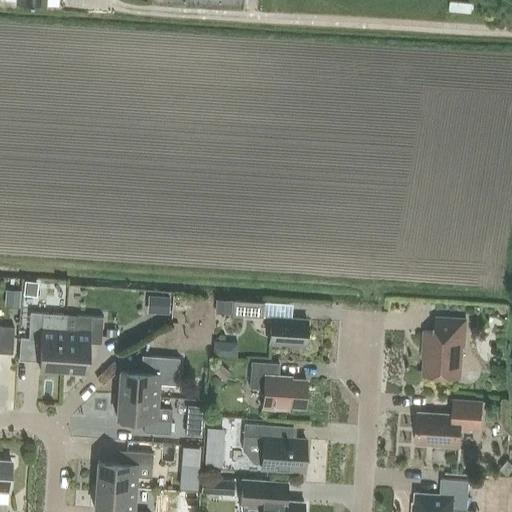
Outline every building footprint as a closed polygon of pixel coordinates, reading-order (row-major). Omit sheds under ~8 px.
[(25,281),(23,295),(36,296),(37,282),(25,281)] [(6,289),(4,306),(19,308),(20,291),(6,289)] [(148,295),(147,312),(169,314),(170,296),(148,295)] [(231,300),(218,300),(217,314),(230,314),(231,300)] [(264,304),(233,302),(233,317),(263,319),(264,304)] [(66,315),(43,314),(30,313),(28,340),(41,340),(39,368),(63,369),(66,315)] [(66,315),(63,369),(86,371),(88,343),(101,344),(102,318),(66,315)] [(269,344),(305,346),(307,320),(271,317),(269,344)] [(423,349),(427,350),(425,376),(457,378),(460,335),(464,336),(465,320),(440,318),(439,333),(424,332),(423,349)] [(0,353),(13,354),(14,328),(0,327),(0,353)] [(214,339),(213,355),(229,357),(230,340),(214,339)] [(120,371),(118,395),(158,398),(159,384),(177,386),(179,359),(149,357),(148,373),(120,371)] [(292,407),(304,408),(306,380),(278,378),(279,364),(251,362),(249,388),(263,389),(262,409),(291,411),(292,407)] [(219,363),(212,371),(224,381),(231,373),(219,363)] [(118,395),(117,419),(144,421),(143,433),(170,435),(171,422),(172,409),(157,408),(158,398),(118,395)] [(453,416),(418,414),(417,443),(459,446),(460,429),(480,431),(482,402),(454,400),(453,416)] [(203,405),(187,404),(187,418),(203,419),(203,405)] [(261,469),(303,472),(305,440),(275,438),(276,426),(244,424),(242,451),(253,465),(261,465),(261,469)] [(206,428),(205,447),(223,448),(224,429),(206,428)] [(176,446),(175,465),(199,466),(200,448),(176,446)] [(96,486),(136,489),(136,478),(151,479),(153,453),(126,452),(125,464),(98,462),(96,486)] [(511,464),(507,460),(499,469),(507,476),(511,469),(511,464)] [(0,491),(9,492),(11,462),(0,461),(0,491)] [(204,477),(203,491),(235,493),(236,479),(204,477)] [(440,495),(415,493),(413,511),(452,511),(453,510),(467,511),(469,481),(441,479),(440,495)] [(242,480),(241,496),(242,511),(303,511),(304,503),(286,501),(287,483),(278,482),(242,480)] [(133,511),(136,489),(96,486),(94,510),(122,511),(121,511),(133,511)] [(511,511),(511,496),(502,497),(502,511),(511,511)]
